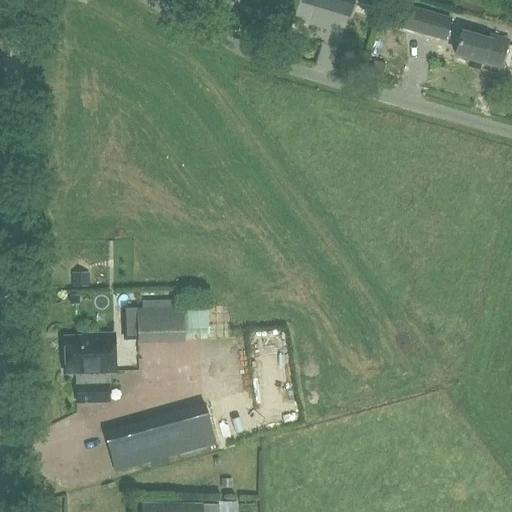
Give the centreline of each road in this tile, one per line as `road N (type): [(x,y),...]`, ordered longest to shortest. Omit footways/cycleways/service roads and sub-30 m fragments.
road 1 (unclassified): [(2,511),(0,0)]
road 2 (unclassified): [(511,133),(253,54),(146,0)]
